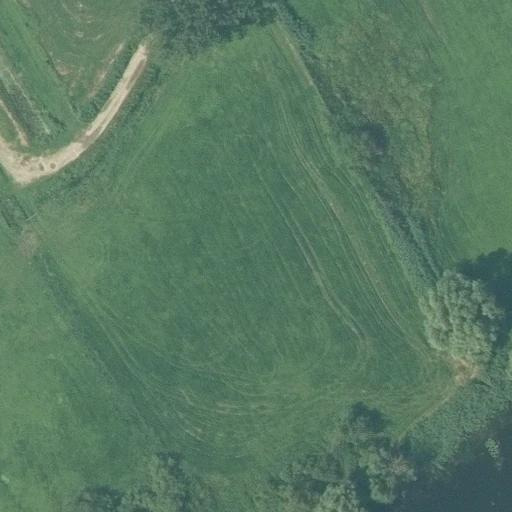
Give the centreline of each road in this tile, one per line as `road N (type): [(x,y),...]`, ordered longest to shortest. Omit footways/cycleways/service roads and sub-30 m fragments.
road 1 (track): [(0,153),(29,176),(101,128),(174,0)]
road 2 (track): [(81,144),(0,5)]
